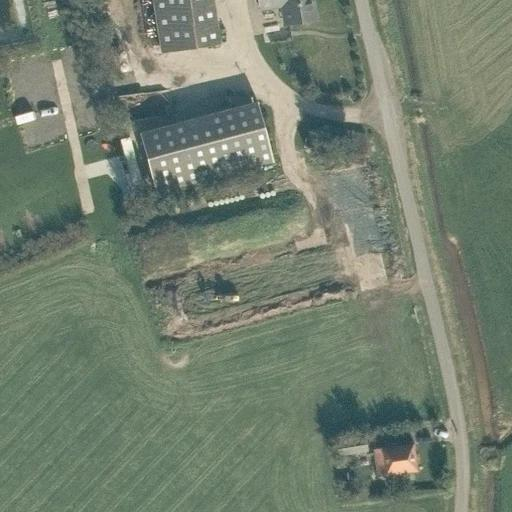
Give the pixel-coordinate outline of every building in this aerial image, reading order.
[(151,0),(160,53),(220,45),(213,0),(151,0)] [(312,0),(258,0),(260,11),(282,8),(285,26),(315,22),(312,0)] [(155,193),(273,162),(257,101),(139,132),(155,193)] [(335,442),(336,449),(337,455),(370,450),(367,437),(335,442)] [(383,447),(374,448),(379,475),(393,473),(394,480),(403,479),(401,472),(417,469),(414,443),(383,448),(383,447)]
